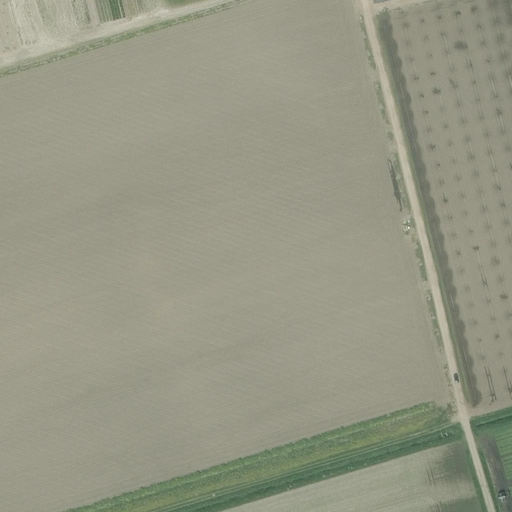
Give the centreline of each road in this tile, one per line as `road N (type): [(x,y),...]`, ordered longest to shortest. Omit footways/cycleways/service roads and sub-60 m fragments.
road 1 (track): [(364,0),(463,421)]
road 2 (track): [(163,511),(463,421)]
